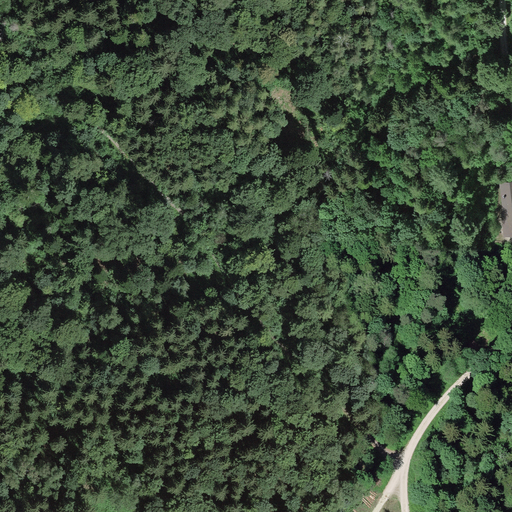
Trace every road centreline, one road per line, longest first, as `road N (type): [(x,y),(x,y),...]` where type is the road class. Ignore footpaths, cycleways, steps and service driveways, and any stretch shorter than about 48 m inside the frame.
road 1 (track): [(338,408),(300,211),(295,124),(304,56),(259,0)]
road 2 (track): [(511,333),(452,389),(404,460)]
